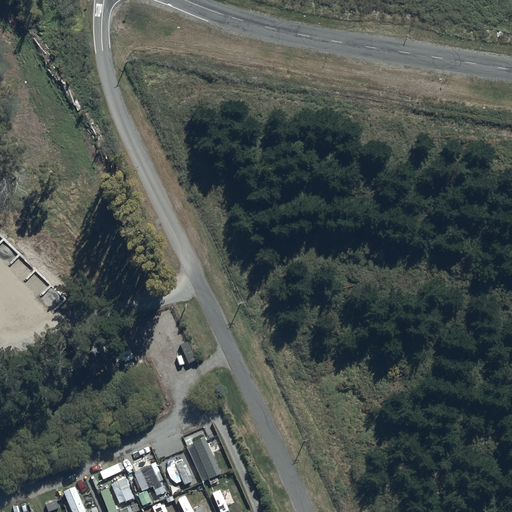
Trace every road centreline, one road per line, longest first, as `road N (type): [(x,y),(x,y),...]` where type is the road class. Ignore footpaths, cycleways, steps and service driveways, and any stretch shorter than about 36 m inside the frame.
road 1 (unclassified): [(109,0),(109,88),(306,511)]
road 2 (tertiary): [(181,0),(248,26),(511,74)]
